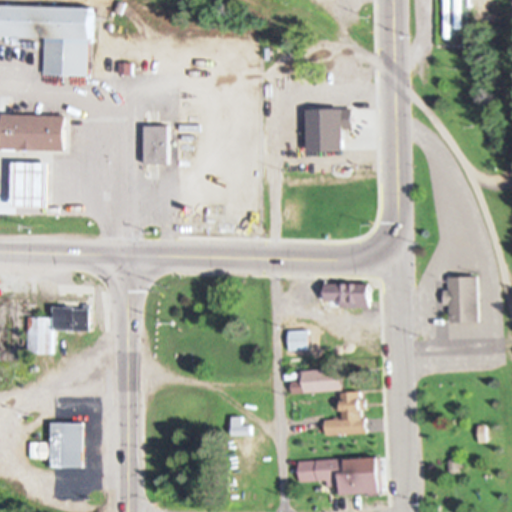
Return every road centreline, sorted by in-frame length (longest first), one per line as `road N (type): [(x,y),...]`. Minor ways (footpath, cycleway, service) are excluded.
road 1 (track): [(261,0),(325,25),(431,115),(471,173),(511,328)]
road 2 (primary): [(126,256),(397,258)]
road 3 (primary): [(397,258),(391,0)]
road 4 (primary): [(126,511),(126,256)]
road 5 (residential): [(404,511),(397,258)]
road 6 (primary): [(0,251),(126,256)]
